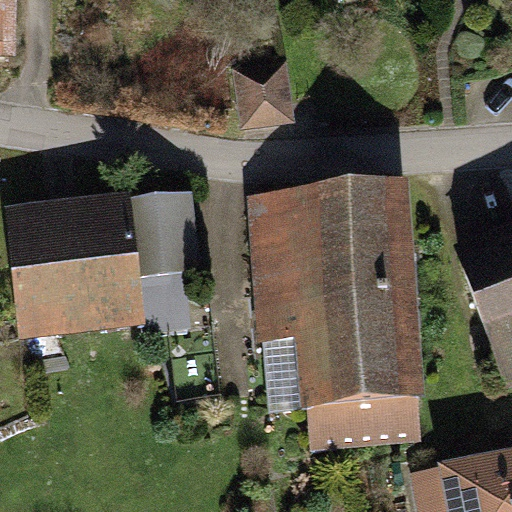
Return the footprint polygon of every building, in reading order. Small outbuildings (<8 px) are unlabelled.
[(0,0),(0,57),(18,57),(18,0),(0,0)] [(292,66),(235,72),(242,132),(298,125),(292,66)] [(415,189),(255,202),(272,412),(318,409),(321,446),(434,437),(415,189)] [(199,199),(11,217),(24,346),(189,331),(185,287),(207,285),(199,199)] [(511,225),(454,249),(508,382),(511,380),(511,225)] [(511,511),(511,466),(417,480),(421,511),(511,511)]
